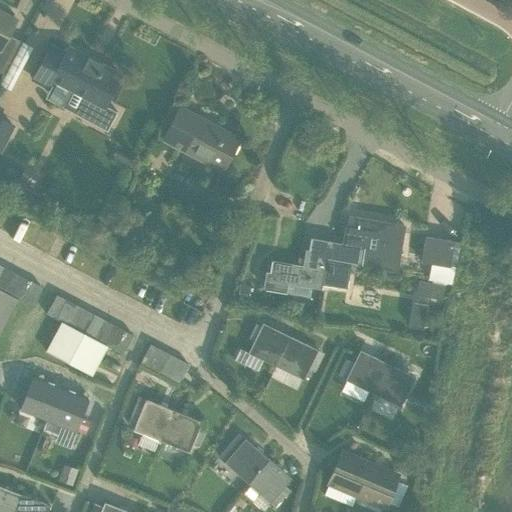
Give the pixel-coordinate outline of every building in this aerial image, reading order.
[(5,33),(13,18),(0,10),(0,71),(3,73),(20,41),(5,33)] [(121,75),(69,47),(66,53),(50,45),(33,77),(50,85),(53,79),(87,97),(78,112),(107,127),(115,112),(104,106),(121,75)] [(222,170),(239,138),(181,107),(164,139),(222,170)] [(15,123),(0,114),(0,146),(2,147),(15,123)] [(123,147),(115,160),(128,167),(135,154),(123,147)] [(350,216),(345,244),(364,248),(366,238),(401,244),(404,225),(350,216)] [(425,236),(421,262),(449,267),(453,241),(425,236)] [(364,248),(345,244),(311,239),(306,267),(325,270),(326,260),(362,266),(365,248),(364,248)] [(325,270),(306,267),(271,261),(266,290),(285,293),(287,282),(322,288),(325,270)] [(0,276),(0,289),(4,292),(14,273),(4,268),(0,276)] [(14,297),(24,278),(14,273),(4,292),(14,297)] [(438,284),(403,277),(400,290),(436,297),(438,284)] [(14,297),(18,299),(23,302),(32,283),(24,278),(14,297)] [(42,287),(32,283),(23,302),(32,306),(42,287)] [(240,285),(238,297),(247,298),(249,287),(240,285)] [(0,301),(13,308),(18,299),(14,297),(4,292),(0,289),(0,301)] [(56,319),(67,300),(56,295),(47,314),(56,319)] [(67,325),(77,306),(67,300),(56,319),(62,322),(67,325)] [(0,315),(7,319),(13,308),(0,301),(0,315)] [(413,302),(409,327),(424,329),(428,304),(413,302)] [(87,311),(77,306),(67,325),(77,330),(87,311)] [(86,335),(96,316),(87,311),(77,330),(86,335)] [(96,340),(106,321),(96,316),(86,335),(96,340)] [(105,345),(115,326),(106,321),(96,340),(105,345)] [(80,345),(86,335),(77,330),(67,325),(62,322),(57,332),(80,345)] [(248,353),(277,366),(291,337),(263,323),(262,325),(256,323),(249,337),(255,339),(248,353)] [(114,349),(124,331),(115,326),(105,345),(106,345),(114,349)] [(133,335),(124,331),(114,349),(123,354),(133,335)] [(75,355),(80,345),(57,332),(52,343),(75,355)] [(101,356),(106,345),(105,345),(96,340),(86,335),(80,345),(101,356)] [(303,379),(309,368),(318,350),(291,337),(277,366),(303,379)] [(47,352),(70,364),(75,355),(52,343),(47,352)] [(150,368),(160,350),(150,344),(140,363),(150,368)] [(96,366),(101,356),(80,345),(75,355),(96,366)] [(318,350),(309,368),(315,371),(324,352),(318,349),(318,350)] [(169,355),(160,350),(150,368),(160,373),(169,355)] [(346,380),(373,393),(388,363),(360,350),(346,380)] [(91,375),(96,366),(75,355),(70,364),(91,375)] [(170,379),(180,360),(169,355),(160,373),(170,379)] [(188,364),(180,360),(170,379),(178,383),(188,364)] [(388,363),(373,393),(400,406),(415,377),(388,363)] [(20,409),(50,420),(61,389),(32,378),(30,382),(24,380),(18,396),(24,398),(20,409)] [(61,389),(50,420),(77,431),(89,400),(61,389)] [(133,429),(163,441),(175,411),(145,398),(143,404),(137,402),(131,417),(137,419),(133,429)] [(175,411),(163,441),(189,452),(192,443),(199,446),(205,430),(199,428),(201,421),(175,411)] [(224,462),(248,483),(269,459),(246,438),(240,433),(228,446),(234,452),(224,462)] [(128,434),(125,443),(136,448),(140,438),(128,434)] [(329,482),(357,494),(370,464),(342,452),(329,482)] [(269,459),(248,483),(270,502),(271,501),(275,506),(286,494),(281,489),(291,479),(269,459)] [(370,464),(357,494),(384,506),(387,500),(395,503),(402,486),(394,483),(398,476),(370,464)] [(77,470),(64,465),(59,480),(72,485),(77,470)] [(0,511),(16,511),(23,495),(0,486),(0,511)] [(23,495),(16,511),(47,511),(50,505),(23,495)] [(129,511),(104,502),(102,508),(96,506),(93,511),(129,511)]
